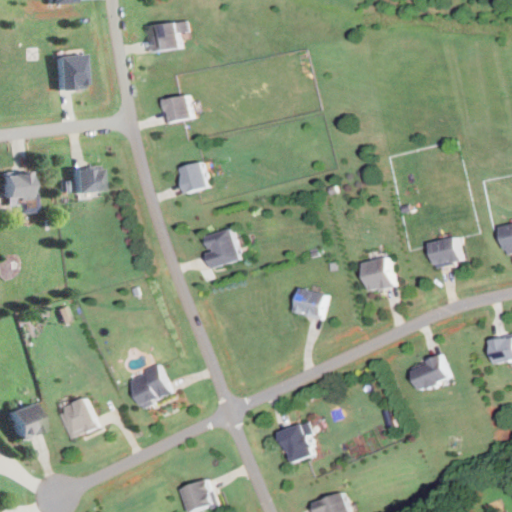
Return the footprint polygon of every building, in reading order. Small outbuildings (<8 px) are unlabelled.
[(151,25),(190,19),(191,29),(183,30),(185,46),(156,51),(151,25)] [(49,54),(76,51),(80,85),(53,88),(49,54)] [(192,92),(197,115),(171,121),(165,98),(192,92)] [(205,161),(213,185),(188,193),(180,169),(205,161)] [(78,192),(76,167),(84,166),(84,167),(94,167),(94,168),(102,168),(104,189),(78,192)] [(34,191),(38,190),(39,210),(19,212),(18,203),(8,204),(7,196),(3,196),(1,174),(14,173),(13,172),(25,171),(25,170),(32,169),(34,191)] [(61,180),(69,179),(70,190),(62,191),(61,180)] [(330,186),(337,183),(340,190),(333,193),(330,186)] [(412,203),(414,212),(405,214),(403,205),(412,203)] [(53,216),(54,224),(43,225),(42,217),(53,216)] [(511,252),(511,222),(499,226),(507,254),(511,252)] [(209,252),(215,250),(214,246),(211,247),(207,235),(233,227),(243,258),(213,268),(209,252)] [(433,242),(461,235),(467,259),(438,266),(433,242)] [(313,255),(312,249),(322,246),(323,253),(313,255)] [(370,289),(363,261),(392,254),(399,282),(397,283),(398,285),(381,289),(381,287),(370,289)] [(331,261),(339,261),(340,269),(332,270),(331,261)] [(136,287),(143,285),(145,292),(138,294),(136,287)] [(302,287),(332,293),(326,318),(297,311),(302,287)] [(69,319),(63,304),(54,307),(60,322),(69,319)] [(511,336),(511,359),(497,363),(492,339),(499,337),(499,338),(510,336),(510,337),(511,336)] [(454,375),(440,381),(441,383),(429,388),(428,386),(422,389),(413,369),(429,362),(428,359),(444,352),(454,375)] [(169,397),(170,399),(152,407),(150,404),(148,405),(136,380),(152,372),(150,369),(164,362),(179,392),(169,397)] [(75,409),(74,405),(93,396),(107,423),(106,424),(107,426),(94,432),(93,431),(79,438),(67,413),(75,409)] [(35,402),(45,429),(19,439),(9,411),(35,402)] [(315,454),(293,462),(281,431),(303,422),(303,423),(310,421),(315,433),(312,434),(316,445),(312,446),(315,454)] [(221,504),(213,508),(212,504),(193,511),(183,488),(209,478),(213,490),(215,489),(221,504)] [(345,491),(352,511),(318,511),(315,503),(345,491)]
